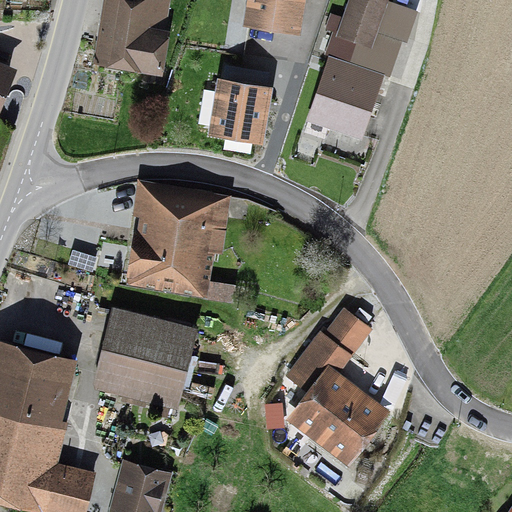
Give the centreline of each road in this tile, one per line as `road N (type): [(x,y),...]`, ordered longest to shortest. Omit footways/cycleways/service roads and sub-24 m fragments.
road 1 (unclassified): [(23,188),(153,165),(259,185),(363,260),(446,389),(471,414),(511,425)]
road 2 (tertiary): [(23,188),(76,0)]
